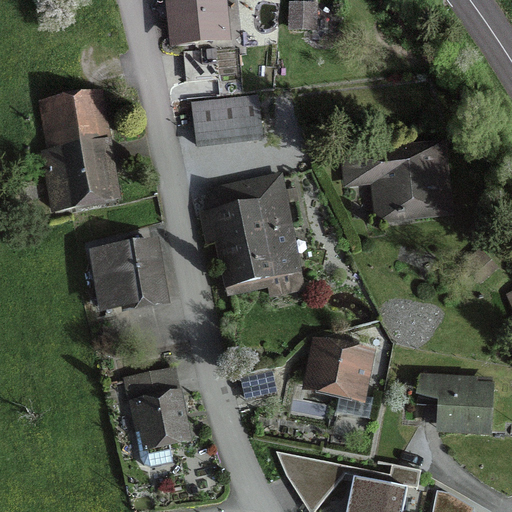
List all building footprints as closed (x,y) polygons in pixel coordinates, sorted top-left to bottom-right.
[(217,0),(174,0),(170,0),(174,47),(221,43),(217,0)] [(317,13),(289,13),(289,34),(317,34),(317,13)] [(216,60),(185,62),(189,107),(220,105),(216,60)] [(220,105),(189,107),(193,149),(258,144),(254,102),(220,105)] [(113,207),(104,152),(97,103),(43,111),(50,161),(60,216),(113,207)] [(346,162),(349,188),(375,185),(379,225),(444,218),(437,152),(346,162)] [(36,185),(17,187),(20,205),(38,201),(36,185)] [(276,192),(210,206),(230,300),(296,286),(276,192)] [(152,255),(92,264),(101,322),(160,313),(152,255)] [(370,363),(315,350),(304,397),(359,410),(370,363)] [(267,379),(239,383),(241,398),(269,395),(267,379)] [(172,380),(128,390),(144,458),(187,448),(172,380)] [(489,390),(421,386),(420,406),(437,407),(436,435),(487,437),(489,390)] [(320,461),(276,452),(286,477),(320,461)] [(402,511),(407,489),(353,478),(346,511),(402,511)] [(445,511),(449,494),(437,492),(433,511),(445,511)]
